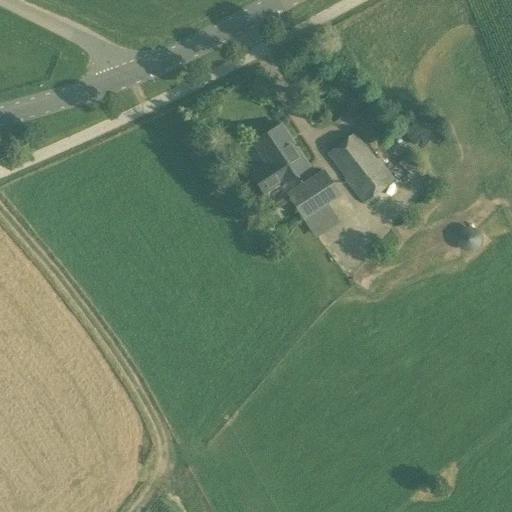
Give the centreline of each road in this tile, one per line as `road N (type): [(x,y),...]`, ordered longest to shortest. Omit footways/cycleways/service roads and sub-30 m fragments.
road 1 (track): [(130,511),(166,461),(161,431),(118,349),(0,206)]
road 2 (tertiary): [(130,75),(285,0)]
road 3 (unclassified): [(1,0),(93,44),(130,75)]
road 4 (tertiary): [(0,116),(130,75)]
